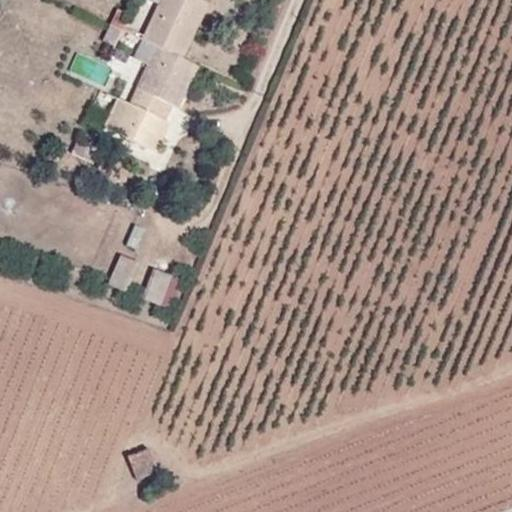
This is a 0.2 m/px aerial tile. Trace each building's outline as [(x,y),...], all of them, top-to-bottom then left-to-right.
[(150,0),(135,35),(153,43),(174,53),(195,0),(150,0)] [(135,90),(153,43),(135,35),(129,33),(119,55),(125,58),(111,89),(166,115),(170,106),(135,90)] [(190,61),(174,53),(153,43),(135,90),(170,106),(171,107),(190,61)] [(98,119),(152,145),(166,115),(111,89),(98,119)] [(75,134),(70,146),(90,154),(95,142),(75,134)] [(170,301),(178,271),(153,265),(146,295),(170,301)] [(134,457),(114,464),(124,490),(144,483),(134,457)]
